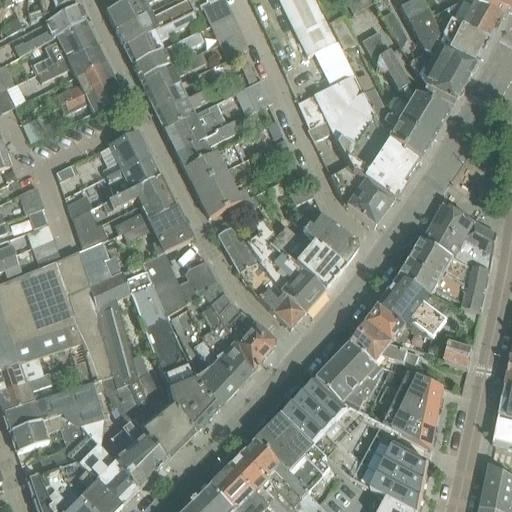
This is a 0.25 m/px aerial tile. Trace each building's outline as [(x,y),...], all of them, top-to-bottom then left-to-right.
[(1,0),(6,10),(11,8),(13,7),(12,3),(15,2),(14,0),(1,0)] [(42,0),(38,2),(39,5),(41,10),(44,19),(76,1),(75,0),(42,0)] [(132,0),(105,14),(108,19),(113,30),(115,33),(150,16),(148,13),(146,7),(160,0),(132,0)] [(221,0),(208,7),(202,10),(210,28),(232,17),(227,7),(223,0),(221,0)] [(312,0),(277,0),(306,60),(335,46),(312,0)] [(371,0),(342,0),(353,18),(375,5),(373,3),(371,0)] [(448,54),(429,18),(419,0),(407,0),(403,3),(399,11),(428,65),(426,69),(416,50),(408,64),(423,91),(453,108),(475,68),(448,54)] [(488,45),(501,21),(460,0),(457,0),(456,3),(444,10),(453,16),(449,23),(488,45)] [(511,0),(460,0),(501,21),(511,0)] [(153,21),(150,16),(115,33),(116,36),(120,43),(123,49),(193,14),(187,4),(178,9),(153,21)] [(23,45),(14,50),(19,60),(56,40),(84,25),(78,7),(44,26),(48,33),(24,47),(23,45)] [(33,13),(27,16),(30,27),(44,19),(41,10),(33,13)] [(475,68),(488,45),(449,23),(453,16),(444,10),(429,18),(448,54),(475,68)] [(180,21),(123,49),(131,67),(161,52),(158,45),(173,38),(172,36),(197,23),(193,14),(180,21)] [(392,14),(381,20),(400,52),(406,41),(392,14)] [(232,17),(210,28),(219,46),(240,36),(232,17)] [(345,17),(330,24),(344,53),(347,51),(356,47),(358,46),(345,17)] [(16,21),(5,28),(9,38),(21,31),(16,21)] [(49,61),(32,69),(36,78),(96,49),(84,25),(56,40),(58,46),(45,52),(49,61)] [(161,52),(131,67),(140,85),(170,70),(167,63),(203,45),(197,34),(193,36),(161,52)] [(379,34),(361,44),(378,75),(386,77),(396,95),(399,93),(405,104),(400,101),(392,101),(387,109),(391,120),(399,125),(397,127),(430,147),(447,118),(448,116),(413,96),(388,49),(379,34)] [(240,36),(219,46),(226,63),(243,54),(246,53),(247,53),(248,53),(240,36)] [(356,47),(347,51),(351,59),(360,55),(356,47)] [(76,81),(104,66),(96,49),(36,78),(40,86),(71,71),(76,81)] [(170,70),(140,85),(149,102),(179,87),(176,81),(206,66),(201,55),(170,70)] [(246,60),(238,64),(243,75),(251,72),(246,60)] [(59,110),(113,84),(104,66),(76,81),(79,89),(55,101),(59,110)] [(251,72),(243,75),(248,86),(255,82),(251,72)] [(418,166),(430,147),(397,127),(399,125),(391,120),(386,121),(385,117),(373,91),(366,77),(356,82),(386,144),(418,166)] [(392,206),(418,166),(386,144),(356,82),(355,82),(354,80),(306,103),(297,106),(308,133),(325,125),(330,136),(349,168),(351,173),(364,184),(392,206)] [(254,114),(267,108),(272,106),(261,82),(261,83),(257,85),(243,92),(254,114)] [(93,117),(122,102),(113,84),(59,110),(64,120),(88,108),(93,117)] [(186,102),(179,87),(149,102),(156,117),(186,102)] [(186,102),(156,117),(164,133),(194,117),(192,113),(222,98),(216,87),(186,102)] [(6,92),(0,94),(0,115),(1,117),(15,110),(14,109),(6,92)] [(194,117),(164,133),(175,155),(215,135),(214,133),(226,128),(215,107),(194,117)] [(40,120),(22,128),(30,145),(48,137),(40,120)] [(215,135),(175,155),(183,171),(211,156),(208,149),(242,132),(237,122),(226,128),(214,133),(215,135)] [(267,129),(273,142),(281,138),(275,125),(267,129)] [(325,125),(308,133),(307,133),(313,145),(330,136),(325,125)] [(121,177),(151,162),(138,135),(108,149),(109,150),(100,155),(106,168),(110,170),(102,174),(107,185),(122,178),(121,177)] [(0,172),(10,169),(1,142),(0,142),(0,172)] [(281,160),(289,157),(283,143),(275,147),(281,160)] [(211,156),(183,171),(191,188),(224,172),(215,154),(211,156)] [(283,165),(288,176),(296,172),(291,161),(283,165)] [(109,190),(114,201),(159,178),(151,162),(121,177),(122,178),(124,183),(109,190)] [(73,167),(55,176),(58,185),(78,175),(73,167)] [(374,231),(392,206),(364,184),(351,173),(349,168),(334,176),(329,180),(343,208),(345,209),(345,210),(374,231)] [(191,188),(200,205),(232,189),(224,172),(191,188)] [(11,173),(3,177),(8,187),(9,186),(15,183),(11,173)] [(159,178),(114,201),(103,206),(108,215),(136,201),(141,210),(168,196),(159,178)] [(232,189),(200,205),(208,222),(249,202),(244,192),(236,196),(232,189)] [(19,199),(26,218),(35,215),(43,212),(36,190),(28,193),(24,195),(18,198),(19,199)] [(288,192),(295,208),(313,200),(311,196),(288,192)] [(118,238),(122,236),(135,229),(147,224),(175,210),(168,196),(141,210),(143,215),(114,230),(118,238)] [(85,199),(67,209),(71,222),(90,213),(92,211),(85,199)] [(444,208),(423,245),(472,273),(472,271),(490,275),(493,259),(494,259),(498,238),(444,208)] [(191,243),(175,210),(147,224),(158,244),(152,247),(156,259),(163,256),(164,256),(190,244),(191,243)] [(90,213),(71,222),(77,239),(98,229),(90,213)] [(42,230),(35,215),(26,218),(32,234),(42,230)] [(301,238),(308,243),(317,253),(320,251),(344,272),(356,255),(355,246),(318,219),(309,231),(307,229),(301,238)] [(259,238),(245,247),(259,266),(271,283),(280,296),(304,317),(324,295),(286,261),(285,262),(270,249),(275,244),(271,240),(272,238),(263,222),(253,229),(259,238)] [(229,234),(224,224),(213,231),(239,277),(258,266),(245,247),(240,251),(230,233),(229,234)] [(31,234),(26,236),(31,251),(53,243),(47,228),(46,228),(42,230),(32,234),(31,234)] [(98,229),(77,239),(82,254),(102,245),(107,242),(100,228),(98,229)] [(135,229),(122,236),(127,246),(140,239),(135,229)] [(324,295),(344,272),(320,251),(317,253),(308,243),(304,248),(285,231),(278,240),(274,236),(272,238),(271,240),(275,244),(270,249),(285,262),(286,261),(324,295)] [(60,263),(53,243),(31,251),(39,272),(54,265),(60,263)] [(82,254),(78,255),(90,289),(111,280),(104,264),(110,261),(102,245),(82,254)] [(423,245),(402,282),(433,300),(449,307),(452,302),(462,308),(462,313),(481,318),(490,275),(472,271),(472,273),(423,245)] [(0,263),(15,258),(11,247),(0,252),(0,263)] [(39,272),(0,287),(0,318),(10,348),(0,351),(0,374),(38,362),(81,348),(67,300),(89,290),(90,289),(78,255),(60,263),(54,265),(39,272)] [(141,266),(146,277),(168,267),(164,256),(163,256),(156,259),(141,266)] [(0,275),(4,274),(6,280),(21,275),(15,258),(0,263),(0,275)] [(188,287),(211,276),(204,265),(187,273),(184,278),(187,284),(188,287)] [(151,288),(146,277),(141,266),(122,275),(130,297),(151,288)] [(259,266),(239,277),(247,289),(257,301),(268,313),(283,326),(290,333),(292,331),(304,317),(280,296),(275,302),(263,292),(271,283),(259,266)] [(146,277),(151,288),(153,292),(175,281),(168,267),(146,277)] [(130,297),(122,275),(111,280),(90,289),(89,290),(94,312),(115,303),(130,297)] [(216,285),(211,276),(188,287),(197,302),(204,298),(201,293),(216,285)] [(178,288),(175,281),(153,292),(165,320),(186,308),(177,289),(178,288)] [(390,298),(380,311),(406,331),(420,338),(433,343),(433,342),(434,343),(447,325),(443,322),(450,310),(448,309),(402,282),(396,290),(395,290),(390,297),(390,298)] [(187,284),(178,288),(177,289),(186,308),(197,302),(188,287),(187,284)] [(229,306),(216,285),(201,293),(204,298),(211,310),(252,376),(273,352),(273,345),(229,306)] [(195,383),(182,360),(165,320),(153,292),(151,288),(130,297),(167,392),(168,403),(169,407),(194,438),(217,414),(196,387),(195,383)] [(89,290),(67,300),(81,348),(86,364),(92,386),(95,396),(104,393),(101,382),(113,379),(94,312),(89,290)] [(181,451),(142,402),(136,383),(115,303),(94,312),(113,379),(119,403),(122,408),(131,423),(166,466),(181,451)] [(211,310),(201,316),(211,332),(201,340),(204,344),(236,392),(252,376),(211,310)] [(380,311),(368,327),(394,347),(394,346),(415,354),(420,338),(406,331),(380,311)] [(177,317),(170,322),(177,339),(184,334),(177,317)] [(0,318),(0,351),(10,348),(0,318)] [(368,327),(352,348),(376,369),(382,361),(414,371),(419,359),(391,351),(394,347),(368,327)] [(196,387),(217,414),(236,392),(203,343),(193,352),(208,374),(195,383),(196,387)] [(319,382),(317,384),(343,409),(344,407),(351,411),(358,414),(366,399),(370,401),(384,375),(376,369),(352,348),(319,382)] [(450,348),(445,366),(468,375),(473,354),(450,348)] [(26,384),(43,379),(38,362),(0,374),(0,395),(26,387),(26,384)] [(80,390),(92,386),(86,364),(73,369),(80,390)] [(390,374),(386,384),(395,387),(399,378),(390,374)] [(410,376),(384,429),(401,437),(432,454),(437,429),(439,416),(444,391),(410,376)] [(48,377),(43,379),(26,384),(26,387),(0,395),(0,410),(2,417),(54,399),(48,377)] [(148,377),(136,383),(142,402),(181,451),(194,438),(169,407),(168,403),(162,409),(157,404),(160,401),(148,377)] [(317,384),(306,396),(337,426),(351,411),(344,407),(343,409),(317,384)] [(80,390),(54,399),(2,417),(9,435),(63,417),(64,422),(79,431),(103,424),(95,396),(92,386),(80,390)] [(511,389),(506,388),(500,418),(511,420),(511,389)] [(306,396),(295,408),(325,438),(337,426),(306,396)] [(114,449),(104,457),(136,497),(166,466),(131,423),(122,408),(117,411),(122,420),(125,427),(108,441),(114,449)] [(295,408),(283,420),(314,450),(325,438),(295,408)] [(63,417),(9,435),(16,456),(48,445),(45,436),(59,431),(68,458),(83,444),(83,443),(79,431),(64,422),(63,417)] [(511,453),(511,420),(500,418),(494,449),(511,453)] [(275,427),(258,444),(309,496),(320,484),(323,488),(334,477),(323,466),(327,462),(314,450),(283,420),(283,419),(281,421),(281,420),(278,423),(279,424),(275,427)] [(72,464),(75,467),(120,511),(136,497),(104,457),(103,458),(87,438),(83,443),(83,444),(68,458),(67,459),(72,464)] [(324,511),(258,444),(244,458),(273,489),(296,511),(324,511)] [(395,449),(387,464),(425,485),(428,473),(429,468),(429,467),(395,449)] [(62,454),(40,462),(44,473),(72,464),(67,459),(62,454)] [(244,458),(231,471),(271,511),(284,511),(267,494),(273,489),(244,458)] [(387,464),(379,479),(422,501),(424,490),(425,485),(387,464)] [(120,511),(75,467),(56,473),(59,482),(89,511),(120,511)] [(511,481),(490,469),(484,498),(511,504),(511,481)] [(271,511),(231,471),(212,490),(233,511),(271,511)] [(56,473),(36,479),(45,498),(52,511),(89,511),(59,482),(56,473)] [(36,479),(25,483),(35,511),(52,511),(45,498),(36,479)] [(379,479),(371,493),(388,502),(395,507),(405,511),(419,511),(421,506),(422,501),(379,479)] [(233,511),(212,490),(194,507),(198,511),(233,511)] [(480,511),(511,511),(511,504),(484,498),(480,511)] [(405,511),(395,507),(388,502),(382,511),(405,511)]
